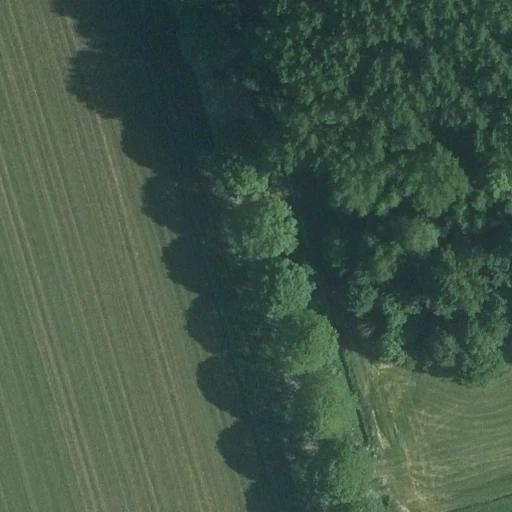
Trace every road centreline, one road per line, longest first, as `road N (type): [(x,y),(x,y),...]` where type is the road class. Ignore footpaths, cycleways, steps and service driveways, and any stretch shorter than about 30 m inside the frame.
road 1 (unclassified): [(325,511),(175,0)]
road 2 (track): [(382,511),(511,470)]
